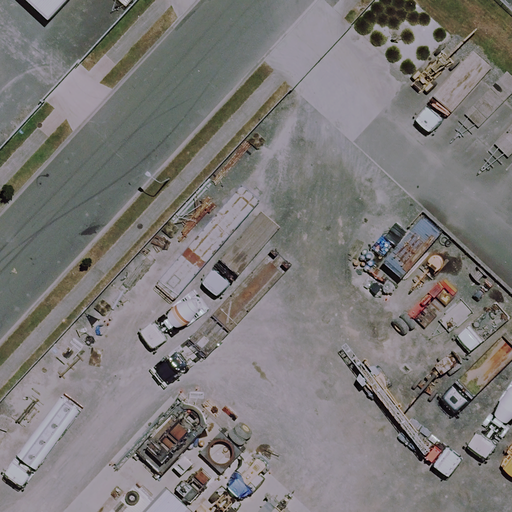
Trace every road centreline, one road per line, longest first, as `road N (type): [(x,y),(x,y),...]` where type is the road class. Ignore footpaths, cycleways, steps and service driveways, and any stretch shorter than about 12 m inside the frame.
road 1 (unclassified): [(0,268),(250,0)]
road 2 (unknown): [(330,0),(511,189)]
